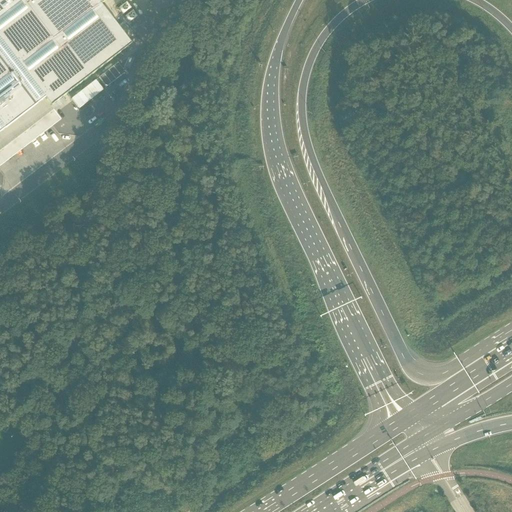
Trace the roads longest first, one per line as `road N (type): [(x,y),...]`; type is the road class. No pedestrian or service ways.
road 1 (trunk): [(511,347),(440,374),(413,372),(313,162),(300,111),(306,71),(323,36),(366,0)]
road 2 (trunk): [(299,0),(274,64),(272,141),(303,225),(400,422)]
road 3 (secondary): [(400,422),(260,511)]
road 4 (secondary): [(511,350),(400,422)]
road 5 (secondary): [(306,511),(414,443)]
